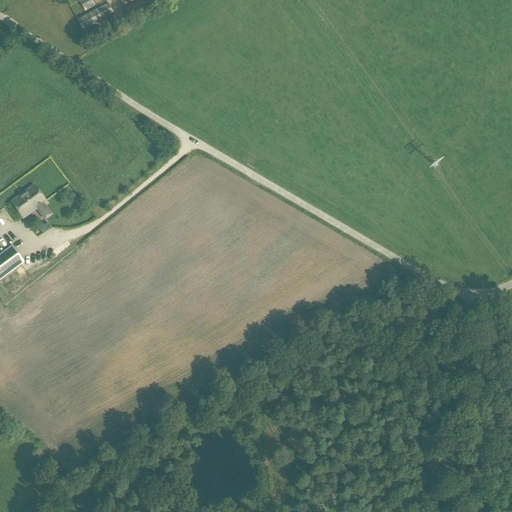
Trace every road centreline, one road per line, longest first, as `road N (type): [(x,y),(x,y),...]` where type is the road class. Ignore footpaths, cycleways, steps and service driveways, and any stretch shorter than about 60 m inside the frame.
road 1 (unclassified): [(477,294),(414,270),(194,141),(0,12)]
road 2 (unclassified): [(477,294),(449,444),(452,511)]
